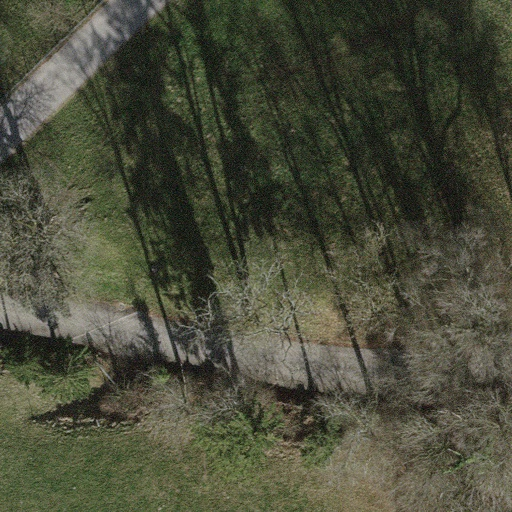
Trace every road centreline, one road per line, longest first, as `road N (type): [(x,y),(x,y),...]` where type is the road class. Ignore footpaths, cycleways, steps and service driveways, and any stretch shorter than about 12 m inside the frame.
road 1 (track): [(0,309),(394,369),(511,361)]
road 2 (unclassified): [(0,139),(139,0)]
